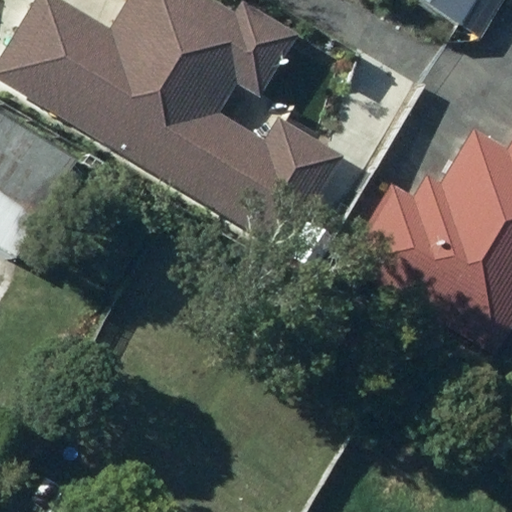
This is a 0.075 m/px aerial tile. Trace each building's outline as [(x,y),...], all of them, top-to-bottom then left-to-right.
[(230,5),(224,16),(195,0),(119,0),(101,32),(45,0),(23,0),(0,41),(0,90),(278,252),(334,156),(270,119),(256,142),(210,115),(228,85),(251,98),(287,37),(230,5)] [(417,0),(476,37),(499,0),(417,0)] [(0,115),(0,252),(8,258),(70,158),(0,115)] [(385,184),(337,265),(490,356),(511,317),(511,133),(503,149),(467,128),(435,183),(421,175),(408,197),(385,184)] [(117,209),(92,256),(132,278),(158,231),(117,209)]
